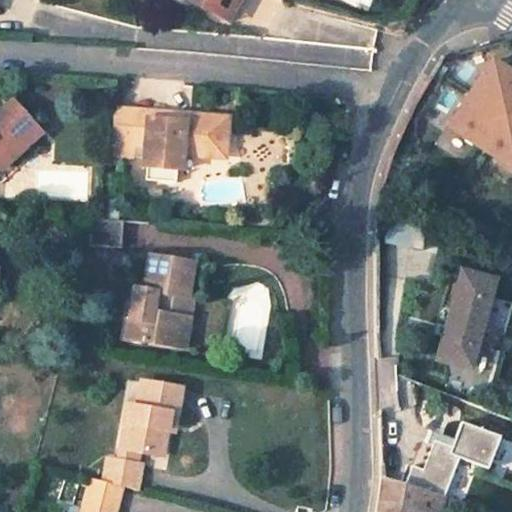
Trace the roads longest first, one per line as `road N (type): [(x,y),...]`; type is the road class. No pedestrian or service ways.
road 1 (secondary): [(398,98),(359,170),(351,511)]
road 2 (residential): [(0,54),(257,69),(398,98)]
